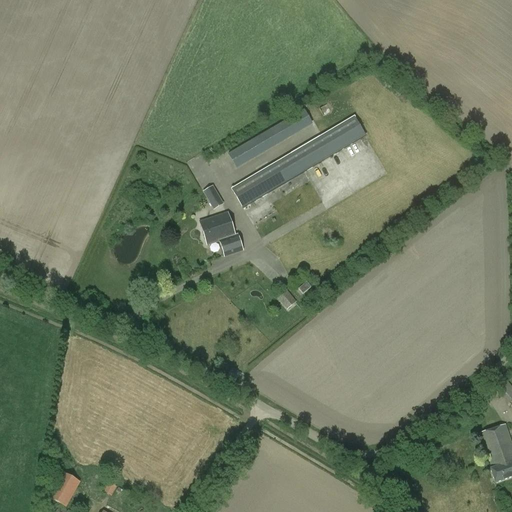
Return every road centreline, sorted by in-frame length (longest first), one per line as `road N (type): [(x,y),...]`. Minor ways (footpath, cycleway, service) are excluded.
road 1 (unclassified): [(262,407),(135,332),(0,278)]
road 2 (unclassified): [(389,451),(511,352)]
road 3 (unclassified): [(188,511),(262,407)]
